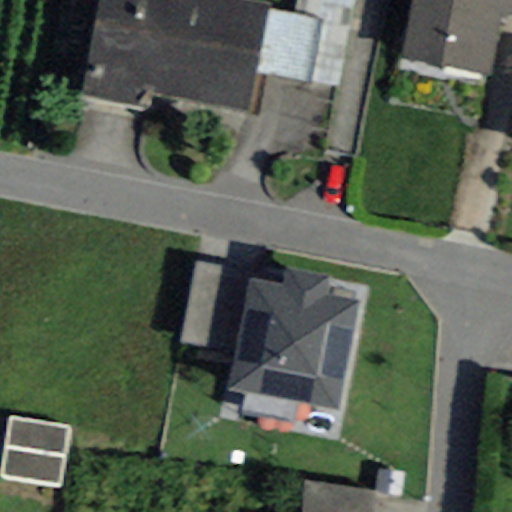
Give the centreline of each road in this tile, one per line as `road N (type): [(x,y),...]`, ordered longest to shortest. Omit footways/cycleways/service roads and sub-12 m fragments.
road 1 (residential): [(463,272),(0,178)]
road 2 (residential): [(445,511),(463,272)]
